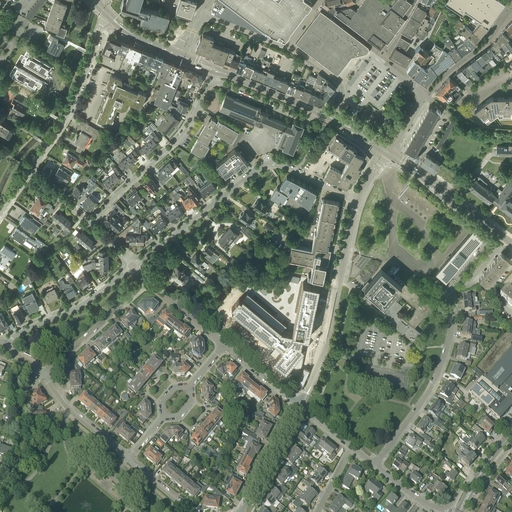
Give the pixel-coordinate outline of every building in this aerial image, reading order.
[(29,12),(28,12),(27,12),(35,15),(46,0),(38,0),(37,2),(36,2),(35,5),(34,4),(33,7),(32,7),(31,10),(30,9),(29,12)] [(67,0),(66,3),(58,0),(54,0),(45,25),(57,30),(56,34),(64,37),(67,29),(64,28),(64,27),(65,25),(65,24),(63,24),(71,0),(67,0)] [(123,1),(121,9),(122,9),(137,14),(142,15),(140,22),(164,29),(164,30),(165,30),(165,29),(166,29),(166,28),(170,15),(165,14),(140,6),(141,2),(141,0),(126,0),(126,2),(124,1),(123,1)] [(178,0),(176,9),(181,11),(192,15),(196,0),(178,0)] [(215,0),(214,2),(210,12),(216,14),(245,26),(285,42),(312,6),(311,5),(311,4),(311,3),(311,2),(310,2),(310,1),(307,0),(215,0)] [(322,5),(327,9),(335,15),(334,15),(345,23),(347,23),(356,12),(350,7),(338,12),(335,10),(334,5),(345,2),(343,0),(327,0),(325,1),(322,5)] [(347,23),(367,38),(380,48),(386,40),(388,42),(395,33),(395,32),(405,17),(384,1),(383,0),(364,0),(361,5),(356,12),(347,23)] [(385,0),(384,1),(405,17),(409,11),(415,0),(385,0)] [(431,2),(430,2),(429,2),(426,1),(423,0),(421,0),(421,2),(424,4),(424,3),(431,6),(428,13),(435,16),(438,9),(438,8),(438,7),(439,5),(437,4),(438,2),(434,1),(433,3),(431,2)] [(446,0),(445,2),(453,8),(462,14),(464,11),(473,17),(474,17),(480,21),(488,27),(496,15),(500,9),(501,7),(504,4),(504,3),(499,0),(446,0)] [(415,12),(423,17),(426,12),(425,11),(420,8),(418,7),(415,12)] [(298,40),(295,43),(299,46),(318,60),(319,61),(335,74),(338,75),(340,73),(339,73),(342,69),(343,69),(345,65),(346,65),(348,61),(349,61),(350,59),(351,57),(351,58),(352,57),(354,57),(354,56),(359,55),(359,56),(359,55),(364,54),(365,54),(364,54),(367,53),(367,54),(367,53),(368,51),(369,51),(368,48),(368,47),(366,46),(362,43),(358,40),(354,37),(350,34),(350,33),(350,34),(346,31),(346,30),(346,31),(342,28),(343,28),(342,27),(342,28),(338,25),(339,25),(338,24),(334,22),(335,22),(334,21),(331,19),(330,19),(331,18),(330,18),(327,16),(326,16),(327,15),(326,15),(323,13),(323,12),(322,12),(321,11),(320,11),(320,12),(319,13),(318,13),(319,13),(316,17),(312,21),(313,21),(312,21),(298,40)] [(420,22),(423,17),(415,12),(412,17),(420,22)] [(426,12),(423,17),(420,22),(417,27),(414,33),(416,34),(416,35),(423,38),(425,35),(426,35),(429,29),(428,28),(429,26),(430,26),(435,16),(428,13),(426,12)] [(417,27),(420,22),(412,17),(409,23),(417,27)] [(474,17),(471,20),(466,26),(480,37),(482,34),(486,29),(488,27),(480,21),(474,17)] [(475,43),(477,40),(480,37),(479,37),(480,37),(466,26),(459,19),(453,25),(467,37),(468,38),(475,43)] [(414,33),(417,27),(409,23),(406,28),(414,33)] [(453,26),(458,32),(461,37),(470,49),(475,43),(468,38),(467,37),(453,25),(453,26)] [(411,38),(413,35),(414,33),(406,28),(403,33),(411,38)] [(502,32),(496,39),(508,54),(511,52),(504,42),(509,38),(502,32)] [(223,45),(224,45),(224,44),(213,40),(214,38),(203,33),(202,35),(203,35),(202,38),(200,37),(199,40),(199,41),(198,43),(197,46),(195,49),(206,53),(205,56),(209,57),(208,57),(214,59),(223,63),(222,64),(222,65),(228,67),(232,58),(233,55),(234,53),(235,51),(229,49),(223,45)] [(50,35),(48,39),(52,41),(49,46),(44,43),(42,48),(46,50),(46,49),(58,56),(63,47),(64,48),(66,45),(64,44),(65,43),(50,35)] [(444,42),(445,44),(443,49),(447,52),(449,51),(455,60),(462,55),(453,43),(448,35),(443,38),(445,41),(444,42)] [(115,58),(118,50),(121,42),(110,37),(108,38),(102,52),(107,54),(106,56),(109,57),(110,55),(114,57),(115,58)] [(470,49),(461,37),(453,43),(462,55),(470,49)] [(404,53),(408,46),(410,43),(409,42),(402,38),(391,57),(405,66),(411,57),(404,53)] [(508,54),(496,39),(493,43),(504,57),(508,54)] [(129,45),(121,42),(118,50),(123,52),(120,59),(123,60),(125,55),(129,45)] [(504,57),(493,43),(490,46),(495,53),(497,52),(500,56),(499,58),(500,60),(504,57)] [(439,60),(440,59),(446,67),(449,62),(451,62),(452,62),(454,61),(455,60),(449,51),(447,52),(443,49),(441,48),(434,44),(428,52),(428,53),(430,54),(433,56),(438,59),(439,60)] [(127,60),(130,61),(136,48),(129,45),(125,55),(129,56),(127,60)] [(417,57),(424,62),(430,54),(428,53),(428,52),(422,47),(421,47),(420,46),(415,50),(416,50),(418,51),(420,53),(417,57)] [(490,46),(486,50),(496,63),(500,60),(499,58),(495,53),(490,46)] [(138,60),(142,50),(136,48),(130,61),(133,62),(135,59),(138,60)] [(142,50),(138,60),(137,63),(141,65),(139,69),(142,71),(145,63),(149,53),(142,50)] [(247,61),(248,57),(248,56),(247,55),(246,55),(245,55),(245,56),(244,55),(246,51),(243,50),(241,55),(239,61),(235,70),(242,73),(246,61),(247,61)] [(481,53),(491,67),(496,63),(486,50),(481,53)] [(26,58),(24,62),(26,63),(26,62),(29,64),(29,65),(30,65),(30,64),(33,66),(33,67),(34,67),(37,68),(37,69),(37,70),(38,69),(41,71),(40,71),(41,72),(41,71),(44,73),(44,74),(46,75),(47,74),(49,71),(47,70),(48,69),(52,71),(54,67),(27,51),(24,55),(27,56),(26,57),(26,58)] [(150,71),(150,69),(152,66),(156,56),(149,53),(145,63),(149,64),(146,69),(150,71)] [(232,58),(228,67),(235,70),(239,61),(236,60),(238,54),(234,53),(233,55),(232,58)] [(486,71),(491,67),(481,53),(476,57),(482,66),(484,69),(486,71)] [(152,66),(150,69),(155,71),(154,73),(154,72),(153,74),(149,72),(147,78),(154,81),(159,68),(163,59),(156,56),(152,66)] [(433,56),(427,64),(424,62),(417,57),(415,59),(407,71),(413,76),(413,77),(414,77),(414,78),(415,79),(416,79),(417,80),(418,80),(425,85),(426,86),(427,87),(428,85),(436,74),(446,67),(440,59),(439,60),(438,59),(433,56)] [(480,75),(486,71),(484,69),(482,66),(476,57),(470,62),(475,68),(480,75)] [(171,62),(163,59),(159,68),(163,70),(162,73),(161,72),(158,80),(163,82),(171,62)] [(267,60),(264,59),(261,65),(260,65),(258,70),(254,78),(259,80),(264,67),(267,60)] [(267,69),(270,61),(267,60),(264,67),(259,80),(263,82),(266,73),(268,70),(267,69)] [(255,65),(247,61),(246,61),(242,73),(250,76),(255,65)] [(154,90),(150,100),(168,108),(173,95),(176,89),(180,79),(184,68),(171,62),(163,82),(159,90),(156,88),(155,90),(154,90)] [(476,79),(479,76),(480,75),(475,68),(470,62),(465,65),(476,79)] [(255,64),(255,65),(250,76),(254,78),(258,70),(260,65),(255,63),(255,64)] [(474,80),(475,79),(476,79),(465,65),(461,69),(471,80),(473,79),(474,80)] [(12,70),(9,74),(37,90),(39,86),(37,84),(40,79),(17,66),(14,71),(12,70)] [(182,84),(185,85),(190,71),(184,68),(180,79),(183,80),(182,84)] [(472,82),(471,80),(461,69),(456,72),(468,85),(472,82)] [(269,84),(275,72),(271,70),(270,75),(266,73),(263,82),(269,84)] [(197,73),(190,71),(185,85),(184,86),(186,88),(189,82),(192,84),(197,73)] [(276,87),(279,79),(276,77),(278,73),(275,72),(269,84),(276,87)] [(197,73),(192,84),(192,85),(199,88),(204,77),(203,76),(197,73)] [(293,73),(290,79),(285,91),(293,94),(297,84),(301,76),(293,73)] [(323,76),(319,73),(317,78),(308,100),(319,105),(321,104),(322,104),(331,93),(328,91),(328,90),(322,85),(321,82),(323,76)] [(285,91),(290,79),(281,75),(279,79),(276,87),(285,91)] [(304,87),(300,97),(308,100),(317,78),(309,75),(304,87)] [(117,120),(113,118),(117,108),(119,109),(120,109),(122,109),(123,109),(124,109),(125,108),(127,108),(128,107),(128,106),(129,105),(130,102),(141,107),(147,94),(139,90),(138,92),(121,85),(122,84),(122,83),(122,82),(122,81),(122,80),(121,79),(120,78),(114,76),(113,76),(112,76),(111,76),(110,77),(110,78),(109,78),(107,83),(107,84),(107,85),(107,86),(108,87),(108,88),(109,88),(111,89),(110,94),(109,93),(98,121),(111,126),(113,122),(115,123),(117,120)] [(328,91),(331,93),(336,87),(323,76),(321,82),(322,85),(328,90),(328,91)] [(459,93),(463,90),(449,77),(450,77),(449,77),(446,81),(453,88),(459,93)] [(453,88),(446,81),(438,89),(451,100),(454,98),(459,93),(453,88)] [(293,94),(300,97),(304,87),(297,84),(293,94)] [(28,106),(13,98),(16,93),(10,89),(4,99),(10,103),(8,106),(17,111),(16,113),(22,117),(28,106)] [(447,104),(451,100),(438,89),(435,93),(447,104)] [(226,95),(220,109),(220,110),(229,114),(229,113),(255,124),(255,122),(256,123),(259,117),(257,117),(259,112),(260,112),(261,111),(261,109),(258,108),(257,108),(246,103),(235,99),(226,95)] [(482,104),(476,108),(486,121),(496,114),(496,97),(490,98),(485,101),(481,104),(482,104)] [(504,97),(496,97),(496,114),(511,113),(511,97),(508,97),(504,97)] [(150,100),(148,104),(166,111),(168,108),(150,100)] [(177,100),(176,103),(175,104),(172,103),(171,106),(185,112),(186,109),(187,109),(188,106),(188,105),(177,100)] [(412,156),(416,159),(417,159),(419,156),(415,153),(422,141),(423,142),(424,141),(423,140),(424,138),(425,138),(426,136),(425,135),(430,127),(431,128),(432,126),(431,126),(438,112),(440,113),(441,111),(436,107),(435,107),(434,110),(429,107),(404,148),(405,149),(404,150),(408,152),(409,151),(412,153),(410,155),(412,156)] [(271,115),(261,111),(260,112),(259,112),(257,117),(259,117),(256,123),(266,127),(267,125),(283,132),(278,145),(283,147),(282,149),(281,152),(286,154),(287,151),(293,154),(304,126),(293,122),(291,126),(270,117),(271,115)] [(162,113),(160,116),(154,123),(158,126),(166,133),(172,127),(175,124),(176,125),(179,121),(178,120),(180,118),(175,113),(173,116),(169,113),(166,117),(162,113)] [(208,115),(203,123),(206,125),(198,137),(199,138),(198,140),(197,139),(191,150),(203,157),(209,146),(203,142),(204,140),(207,142),(216,128),(218,130),(216,133),(232,142),(238,131),(218,120),(217,122),(215,121),(216,120),(213,118),(208,115)] [(453,118),(436,147),(440,150),(457,120),(453,118)] [(13,131),(14,131),(16,128),(15,127),(11,124),(10,125),(1,120),(0,120),(0,124),(2,126),(0,130),(0,135),(3,137),(4,139),(6,140),(8,140),(13,131)] [(77,129),(81,132),(89,136),(94,140),(99,131),(82,120),(77,129)] [(148,125),(153,131),(156,128),(152,122),(148,125)] [(122,133),(132,144),(133,145),(136,142),(124,129),(122,133)] [(236,144),(243,132),(241,131),(232,145),(241,151),(243,153),(246,157),(248,155),(243,148),(236,144)] [(332,136),(329,141),(329,140),(328,141),(329,141),(326,144),(326,145),(328,146),(325,149),(346,162),(346,161),(349,163),(342,173),(329,167),(324,178),(335,183),(336,182),(346,187),(350,180),(354,182),(355,179),(354,179),(355,177),(361,167),(364,168),(366,164),(367,164),(367,163),(369,159),(370,159),(370,158),(368,156),(367,156),(368,155),(363,150),(363,151),(362,150),(358,145),(337,133),(335,131),(332,135),(332,136)] [(75,150),(80,153),(82,154),(85,148),(83,146),(89,136),(81,132),(78,137),(76,137),(75,138),(76,138),(74,141),(79,144),(75,150)] [(132,144),(122,133),(120,137),(129,147),(132,144)] [(147,142),(153,149),(158,144),(158,143),(160,140),(156,135),(147,142)] [(148,153),(153,149),(147,142),(139,150),(144,155),(147,152),(148,153)] [(511,144),(509,144),(508,147),(497,146),(496,154),(511,154),(511,144)] [(219,169),(226,177),(241,165),(243,167),(248,163),(243,157),(238,150),(236,152),(234,149),(230,153),(228,154),(228,155),(216,165),(219,169)] [(126,157),(132,164),(137,159),(137,158),(138,156),(137,155),(138,154),(135,150),(126,157)] [(90,166),(91,164),(92,162),(87,160),(85,162),(68,153),(68,152),(65,158),(64,158),(63,159),(63,160),(63,161),(75,168),(77,164),(76,164),(76,163),(84,167),(86,163),(90,166)] [(426,154),(421,162),(420,163),(426,167),(428,168),(434,172),(440,163),(426,154)] [(127,168),(132,164),(126,157),(118,164),(123,170),(126,167),(127,168)] [(164,166),(170,173),(178,165),(174,161),(171,163),(170,161),(164,166)] [(187,177),(190,174),(182,165),(178,168),(187,177)] [(71,178),(69,177),(72,171),(63,166),(61,169),(59,168),(59,167),(55,174),(62,178),(61,180),(67,183),(68,183),(71,178)] [(122,175),(115,166),(112,168),(115,172),(109,176),(115,183),(120,178),(120,177),(122,175)] [(161,174),(159,176),(161,179),(159,181),(162,184),(163,185),(165,183),(165,182),(173,175),(170,173),(164,166),(158,172),(161,174)] [(208,182),(205,184),(211,191),(212,191),(214,190),(214,189),(217,187),(209,177),(210,177),(207,173),(203,175),(208,182)] [(186,177),(191,183),(192,185),(195,183),(189,175),(186,177)] [(110,187),(115,183),(109,176),(101,184),(105,188),(108,185),(110,187)] [(483,181),(477,176),(468,187),(489,202),(491,200),(495,195),(494,194),(481,184),(483,181)] [(288,192),(296,181),(286,177),(280,185),(281,186),(279,189),(277,187),(271,197),(281,204),(288,194),(287,194),(288,192)] [(144,183),(143,184),(150,191),(151,190),(154,193),(158,188),(156,186),(156,185),(154,183),(154,182),(151,178),(148,181),(147,181),(144,184),(144,183)] [(495,195),(491,200),(499,206),(499,207),(500,207),(500,206),(511,215),(511,216),(511,179),(510,179),(501,191),(498,188),(494,194),(495,195)] [(81,193),(84,190),(86,192),(88,190),(93,185),(95,182),(92,180),(89,183),(85,188),(83,186),(81,188),(79,186),(78,187),(77,187),(77,188),(76,187),(74,190),(75,190),(72,193),(73,194),(72,194),(74,196),(75,196),(77,197),(81,193)] [(211,191),(205,184),(202,181),(199,183),(199,182),(196,185),(205,196),(207,194),(208,194),(210,193),(210,192),(211,191)] [(288,192),(303,202),(305,200),(310,203),(309,205),(316,191),(307,187),(306,189),(304,188),(305,186),(296,181),(288,192)] [(425,212),(426,212),(430,215),(437,206),(410,183),(398,197),(405,203),(406,202),(408,204),(417,211),(417,212),(419,214),(420,215),(421,215),(422,215),(422,216),(422,215),(423,215),(424,214),(425,212)] [(186,194),(188,197),(195,205),(198,202),(197,202),(200,200),(191,188),(188,190),(189,192),(186,194)] [(141,199),(143,197),(137,190),(136,189),(131,193),(143,206),(145,204),(141,199)] [(195,205),(188,197),(185,199),(182,195),(177,193),(174,189),(171,192),(177,199),(180,197),(188,209),(191,207),(195,205)] [(175,201),(177,199),(171,192),(169,194),(175,201)] [(87,198),(86,197),(84,200),(85,201),(83,203),(90,210),(99,200),(91,193),(87,198)] [(127,199),(130,202),(133,205),(136,203),(140,208),(143,206),(131,193),(127,198),(127,199)] [(45,205),(45,206),(49,208),(48,209),(49,210),(48,212),(50,214),(51,213),(54,209),(51,207),(53,206),(47,202),(43,199),(44,198),(42,196),(41,198),(39,196),(37,199),(36,200),(34,202),(43,208),(45,205)] [(326,249),(329,238),(330,238),(334,220),(337,202),(339,203),(339,202),(325,199),(317,235),(316,235),(313,247),(326,249)] [(267,206),(268,205),(262,201),(261,202),(258,200),(256,204),(255,203),(253,206),(254,207),(253,207),(259,211),(259,212),(261,214),(262,213),(265,215),(268,211),(267,210),(269,207),(267,206)] [(46,211),(43,208),(34,202),(32,204),(32,205),(32,206),(30,209),(35,212),(34,214),(39,217),(39,216),(41,217),(46,211)] [(115,214),(118,211),(119,210),(121,213),(123,211),(116,202),(112,207),(114,209),(104,219),(105,219),(104,221),(107,223),(107,224),(108,225),(109,226),(110,226),(119,216),(115,214)] [(170,206),(171,208),(178,217),(184,213),(176,203),(174,205),(173,204),(170,206)] [(130,204),(127,207),(135,215),(137,212),(130,204)] [(158,207),(165,216),(167,214),(173,222),(178,217),(171,208),(168,210),(165,212),(161,207),(159,206),(158,207)] [(53,217),(57,220),(62,214),(61,213),(60,214),(57,211),(53,217)] [(251,216),(252,216),(247,212),(246,213),(243,211),(239,217),(250,225),(255,219),(251,216)] [(66,217),(62,214),(57,220),(61,224),(66,217)] [(155,220),(157,222),(162,229),(163,229),(164,229),(165,228),(165,227),(168,225),(160,214),(157,216),(158,217),(155,220)] [(23,219),(23,220),(36,230),(39,226),(37,225),(38,224),(41,227),(43,224),(38,221),(34,217),(32,220),(30,218),(29,220),(25,216),(25,215),(24,217),(23,218),(23,219)] [(122,219),(119,216),(110,226),(111,227),(110,227),(113,229),(117,232),(128,219),(124,216),(122,219)] [(70,221),(66,217),(61,224),(65,227),(70,221)] [(141,227),(143,225),(138,219),(137,227),(137,230),(137,235),(137,241),(137,244),(144,244),(144,241),(147,241),(148,236),(141,235),(141,227)] [(23,228),(31,234),(33,232),(35,233),(36,230),(23,220),(20,222),(21,223),(21,224),(24,227),(23,228)] [(142,223),(148,229),(151,226),(156,233),(159,231),(160,231),(161,230),(162,229),(157,222),(154,224),(151,221),(149,223),(146,220),(142,223)] [(65,227),(66,228),(69,231),(73,225),(71,223),(72,222),(70,221),(65,227)] [(263,226),(267,228),(272,231),(275,226),(271,224),(266,221),(263,226)] [(249,231),(244,226),(240,231),(245,236),(249,231)] [(48,246),(45,244),(37,238),(34,242),(16,228),(13,233),(12,234),(11,235),(23,243),(25,240),(36,248),(37,245),(42,249),(43,247),(46,249),(48,246)] [(242,236),(239,233),(234,228),(233,230),(230,228),(227,231),(226,231),(224,233),(232,240),(235,243),(242,236)] [(484,237),(473,228),(471,231),(435,273),(446,281),(449,276),(467,256),(483,238),(484,237)] [(83,242),(88,236),(83,232),(82,233),(79,230),(75,236),(83,242)] [(225,249),(232,240),(224,233),(221,237),(222,237),(218,241),(221,243),(220,244),(225,249)] [(137,241),(137,235),(133,235),(126,235),(126,241),(129,241),(129,244),(137,244),(137,241)] [(94,241),(88,236),(83,242),(91,250),(95,244),(93,242),(94,241)] [(308,272),(307,276),(312,278),(313,278),(323,280),(326,265),(327,265),(328,266),(331,250),(330,250),(328,250),(328,249),(326,249),(313,247),(313,250),(292,246),(292,244),(291,249),(288,261),(289,261),(289,260),(289,259),(307,263),(306,264),(305,271),(308,272)] [(11,259),(15,253),(5,245),(0,251),(4,254),(5,255),(3,258),(0,262),(0,266),(2,268),(4,266),(10,258),(11,259)] [(207,258),(209,256),(212,253),(214,255),(216,254),(207,246),(205,249),(204,248),(203,250),(203,251),(205,253),(203,255),(207,258)] [(100,251),(100,262),(108,261),(108,254),(105,255),(105,251),(100,251)] [(490,265),(498,273),(509,259),(505,256),(506,255),(505,254),(504,255),(501,252),(496,258),(495,257),(493,259),(494,260),(490,265)] [(191,260),(199,267),(197,269),(203,274),(205,272),(202,269),(204,267),(205,268),(208,264),(208,265),(208,264),(196,254),(191,260)] [(235,266),(238,262),(232,257),(229,261),(235,266)] [(82,266),(86,271),(87,272),(92,268),(96,268),(96,266),(100,266),(100,273),(106,273),(106,269),(109,269),(108,261),(100,262),(95,262),(92,262),(82,266)] [(498,273),(490,265),(485,271),(484,270),(482,272),(483,273),(479,278),(487,286),(498,273)] [(89,282),(89,281),(83,273),(86,271),(82,266),(78,269),(81,274),(79,275),(80,276),(76,279),(82,287),(83,286),(84,288),(90,284),(90,283),(90,284),(89,282)] [(393,274),(394,273),(397,269),(398,268),(398,267),(397,269),(394,266),(387,274),(386,272),(381,269),(365,288),(384,305),(387,302),(390,305),(387,309),(385,318),(413,341),(420,333),(414,328),(434,304),(425,297),(423,300),(393,274)] [(177,280),(179,282),(180,282),(188,288),(187,288),(191,284),(186,280),(188,277),(184,274),(184,272),(182,271),(181,271),(176,267),(170,273),(173,276),(173,277),(175,278),(177,280)] [(206,277),(195,269),(192,273),(196,277),(195,278),(197,279),(198,278),(202,282),(206,277)] [(365,284),(373,275),(373,274),(368,270),(364,275),(361,272),(359,275),(361,277),(360,279),(365,284)] [(32,283),(28,275),(23,282),(25,286),(32,283)] [(69,284),(64,283),(62,280),(59,282),(64,291),(65,290),(69,297),(69,296),(75,293),(76,293),(75,292),(76,291),(75,290),(75,291),(72,285),(75,283),(71,277),(68,279),(70,283),(69,284)] [(10,281),(7,286),(15,292),(18,288),(10,281)] [(260,281),(255,286),(263,293),(271,284),(260,281)] [(319,285),(311,283),(307,283),(303,282),(293,332),(283,330),(287,325),(247,293),(241,300),(239,298),(232,307),(234,309),(232,311),(271,344),(273,342),(277,345),(269,354),(275,358),(273,361),(280,368),(282,366),(287,370),(290,366),(297,367),(299,355),(304,349),(306,337),(309,338),(319,285)] [(511,292),(507,288),(500,296),(505,301),(504,302),(506,304),(508,303),(511,306),(511,292)] [(44,294),(47,302),(59,298),(54,289),(44,294)] [(32,293),(23,297),(30,311),(37,308),(36,305),(38,305),(32,293)] [(470,296),(463,296),(464,304),(471,303),(474,303),(474,299),(476,299),(475,294),(470,295),(470,296)] [(147,310),(149,310),(150,310),(153,311),(153,310),(155,311),(158,308),(159,306),(153,302),(152,302),(152,300),(144,301),(144,303),(143,303),(138,308),(143,313),(144,312),(145,312),(147,310)] [(471,303),(464,304),(464,312),(471,311),(471,312),(476,311),(476,307),(471,308),(471,303)] [(25,318),(21,310),(24,309),(22,304),(18,306),(19,307),(13,311),(17,318),(16,319),(17,322),(18,321),(25,318)] [(0,320),(1,321),(0,321),(0,331),(2,330),(3,330),(9,327),(1,312),(0,312),(0,320)] [(139,314),(137,316),(134,312),(133,313),(132,312),(127,317),(133,324),(141,317),(139,314)] [(157,321),(163,326),(163,327),(165,325),(166,324),(165,324),(171,316),(170,316),(171,315),(167,313),(166,312),(165,313),(164,312),(160,317),(158,315),(155,319),(157,321)] [(171,331),(172,329),(177,323),(171,318),(171,317),(171,316),(165,324),(166,324),(165,325),(171,331)] [(121,323),(126,328),(127,327),(128,328),(129,327),(132,330),(136,327),(133,324),(127,317),(121,321),(122,322),(121,323)] [(157,321),(155,319),(152,317),(147,323),(151,328),(157,321)] [(464,321),(463,328),(475,330),(476,325),(472,325),(472,322),(464,321)] [(184,328),(177,323),(172,329),(179,335),(184,328)] [(110,332),(116,339),(118,340),(121,338),(119,336),(121,334),(121,333),(122,332),(117,327),(116,328),(115,327),(110,332)] [(184,328),(179,335),(184,339),(185,338),(186,339),(190,334),(189,333),(190,332),(189,331),(186,328),(185,328),(184,327),(184,328)] [(475,330),(463,328),(462,335),(474,337),(475,330)] [(110,332),(105,336),(111,343),(113,341),(116,339),(110,332)] [(105,336),(100,340),(106,347),(111,343),(105,336)] [(164,339),(161,336),(159,339),(158,339),(154,343),(158,346),(164,339)] [(192,349),(196,348),(203,347),(205,347),(204,343),(203,343),(203,342),(198,338),(197,339),(193,336),(190,340),(188,342),(192,345),(192,349)] [(106,347),(100,340),(95,345),(96,346),(95,347),(99,352),(100,351),(101,352),(103,350),(106,347)] [(460,345),(458,351),(467,353),(471,354),(472,348),(475,349),(476,342),(471,341),(470,347),(460,345)] [(205,351),(205,347),(203,347),(196,348),(196,350),(194,352),(195,353),(194,354),(198,358),(199,356),(200,357),(204,353),(204,352),(205,351)] [(484,375),(482,378),(511,403),(511,396),(510,395),(511,391),(511,347),(486,377),(484,375)] [(84,355),(90,362),(95,357),(94,357),(95,356),(91,350),(90,351),(89,351),(84,355)] [(465,360),(467,353),(458,351),(457,358),(465,360)] [(85,367),(90,362),(84,355),(79,360),(79,361),(78,362),(83,367),(84,366),(85,367)] [(161,363),(162,362),(157,357),(156,358),(155,358),(153,360),(152,359),(149,360),(148,361),(150,363),(158,369),(160,366),(160,365),(162,364),(161,363)] [(148,366),(146,368),(153,374),(158,369),(150,363),(148,366)] [(190,367),(186,364),(185,365),(183,364),(182,366),(180,367),(180,376),(185,376),(185,374),(186,374),(190,370),(188,369),(190,367)] [(226,365),(227,374),(229,374),(231,375),(232,374),(233,375),(236,371),(235,370),(236,369),(231,365),(230,366),(230,364),(226,365)] [(175,366),(174,365),(170,369),(172,370),(171,371),(175,375),(176,375),(177,376),(180,376),(180,367),(178,367),(176,365),(175,366)] [(227,374),(226,365),(222,365),(222,366),(221,366),(217,371),(218,372),(217,373),(221,377),(222,375),(223,376),(225,374),(227,374)] [(450,375),(459,379),(463,369),(455,365),(450,375)] [(142,373),(149,379),(153,374),(146,368),(145,366),(140,372),(142,373)] [(475,376),(480,380),(482,378),(484,375),(478,370),(475,373),(474,375),(475,376)] [(70,381),(80,380),(80,373),(78,373),(78,372),(71,372),(72,374),(70,374),(71,376),(70,377),(70,381)] [(137,377),(145,384),(149,379),(142,373),(139,376),(138,376),(137,377)] [(236,382),(242,386),(247,380),(248,379),(247,378),(244,375),(243,375),(242,374),(242,375),(240,374),(236,380),(237,381),(236,382)] [(141,389),(145,384),(137,377),(136,378),(136,380),(133,383),(141,389)] [(511,403),(482,378),(480,380),(475,385),(506,412),(511,405),(511,403)] [(80,392),(81,392),(80,380),(70,381),(71,385),(71,388),(73,388),(73,389),(74,389),(74,393),(76,394),(79,392),(79,393),(80,392)] [(253,385),(247,380),(242,386),(248,391),(253,385)] [(138,392),(141,389),(133,383),(129,388),(130,389),(129,390),(134,394),(135,393),(136,394),(137,392),(138,392)] [(202,389),(202,393),(211,393),(211,391),(213,389),(212,388),(213,387),(209,383),(208,384),(207,384),(203,388),(203,389),(202,389)] [(454,395),(457,390),(454,388),(446,383),(443,389),(442,389),(443,389),(454,395)] [(260,391),(253,385),(248,391),(255,397),(260,391)] [(469,393),(500,420),(506,412),(475,385),(469,393)] [(260,391),(255,397),(260,401),(261,400),(263,401),(267,396),(266,395),(266,394),(265,393),(266,393),(262,390),(261,389),(260,391)] [(452,401),(451,401),(454,395),(443,389),(440,395),(445,398),(444,400),(446,401),(446,403),(450,405),(452,401)] [(46,425),(46,424),(46,414),(43,414),(43,411),(42,409),(43,409),(42,407),(41,407),(39,405),(46,401),(39,390),(33,394),(31,391),(27,394),(31,400),(29,401),(32,405),(34,408),(34,413),(30,413),(30,426),(41,426),(41,425),(46,425)] [(83,394),(80,392),(79,393),(77,395),(80,398),(79,399),(80,400),(79,401),(81,403),(84,406),(90,399),(92,397),(89,394),(87,392),(85,394),(84,395),(83,394)] [(211,393),(202,393),(202,397),(203,397),(204,398),(208,402),(209,401),(210,402),(214,398),(212,397),(213,396),(211,394),(211,393)] [(267,405),(268,404),(269,404),(268,405),(270,407),(270,409),(279,408),(279,404),(278,404),(277,403),(273,399),(272,400),(269,397),(264,402),(267,405)] [(90,399),(84,406),(87,408),(88,408),(89,410),(95,403),(93,401),(90,399)] [(143,401),(139,406),(141,406),(140,407),(142,409),(142,411),(151,411),(151,407),(149,407),(149,405),(145,402),(144,403),(143,401)] [(432,407),(439,412),(443,406),(436,401),(432,407)] [(95,403),(89,410),(91,411),(94,414),(100,407),(97,404),(95,403)] [(453,409),(459,413),(466,405),(464,403),(459,408),(458,409),(455,406),(453,409)] [(100,407),(94,414),(97,417),(98,417),(99,418),(105,411),(103,409),(105,407),(102,404),(100,407)] [(441,413),(439,412),(432,407),(428,412),(435,417),(437,419),(441,413)] [(269,415),(273,418),(274,417),(275,418),(279,413),(278,412),(280,412),(279,408),(270,409),(270,411),(269,413),(270,414),(269,415)] [(212,415),(219,421),(224,416),(223,415),(224,414),(219,409),(218,411),(217,410),(212,415)] [(105,411),(99,418),(101,420),(104,423),(110,415),(105,411)] [(141,416),(138,420),(143,425),(150,416),(150,415),(152,415),(151,411),(142,411),(140,411),(140,415),(141,416)] [(110,415),(104,423),(107,425),(108,425),(110,427),(110,426),(112,427),(116,422),(115,421),(116,420),(114,418),(116,416),(112,413),(110,415)] [(221,423),(219,421),(212,415),(208,420),(216,427),(218,428),(219,426),(219,425),(221,423)] [(424,418),(422,421),(421,420),(420,423),(429,430),(430,431),(433,427),(430,425),(432,423),(424,418)] [(474,426),(475,426),(480,430),(482,428),(488,434),(490,434),(492,432),(491,430),(496,425),(488,419),(485,423),(483,421),(479,425),(477,423),(474,426)] [(208,420),(204,425),(211,431),(214,428),(215,428),(216,427),(208,420)] [(271,426),(264,423),(263,422),(259,429),(268,434),(268,433),(269,433),(269,431),(270,430),(270,431),(270,430),(271,427),(270,427),(271,426)] [(418,426),(416,429),(423,435),(425,433),(426,433),(427,433),(429,430),(420,423),(418,426)] [(204,425),(200,430),(207,437),(209,435),(209,434),(211,431),(204,425)] [(123,427),(121,426),(117,431),(118,432),(117,433),(119,435),(123,438),(131,428),(127,426),(125,428),(123,426),(123,427)] [(485,440),(484,440),(485,436),(486,435),(480,431),(480,430),(475,426),(473,429),(477,433),(473,438),(481,445),(485,440)] [(134,431),(131,428),(123,438),(126,441),(128,442),(129,441),(130,442),(134,437),(133,436),(134,435),(132,434),(134,431)] [(173,437),(172,428),(168,429),(168,430),(167,430),(163,435),(164,435),(161,439),(166,444),(171,438),(173,437)] [(175,437),(177,439),(179,440),(183,435),(182,433),(178,429),(176,429),(176,428),(172,428),(173,437),(175,437)] [(248,437),(254,440),(256,437),(263,441),(263,439),(265,440),(266,438),(266,437),(267,436),(268,435),(268,434),(259,429),(256,428),(252,435),(244,430),(242,434),(246,436),(248,437)] [(298,438),(302,441),(308,446),(311,442),(309,440),(315,433),(309,428),(305,433),(302,432),(298,436),(299,437),(298,438)] [(200,430),(196,435),(203,441),(205,438),(206,438),(207,437),(200,430)] [(469,443),(471,444),(477,450),(481,445),(473,438),(471,436),(469,438),(465,434),(460,440),(466,446),(469,443)] [(192,441),(191,443),(196,447),(197,446),(198,446),(200,444),(201,445),(204,444),(205,443),(203,441),(196,435),(191,440),(192,441)] [(419,448),(422,443),(423,443),(422,442),(415,437),(415,439),(411,436),(408,441),(407,440),(406,443),(405,444),(412,449),(415,445),(419,448)] [(259,448),(260,447),(258,446),(260,443),(254,440),(248,437),(247,438),(246,441),(248,443),(246,448),(246,449),(249,450),(255,454),(257,455),(260,449),(259,448)] [(422,443),(429,448),(431,445),(429,443),(424,439),(422,442),(423,443),(422,443)] [(325,452),(330,445),(324,440),(321,444),(318,442),(313,448),(317,450),(317,449),(320,451),(321,449),(325,452)] [(463,452),(459,458),(469,467),(476,459),(471,454),(473,452),(466,446),(463,443),(460,447),(465,451),(463,452)] [(330,445),(325,452),(328,454),(326,456),(328,458),(328,459),(331,462),(336,456),(333,453),(336,449),(330,445)] [(4,459),(7,460),(12,450),(2,446),(0,455),(0,456),(4,458),(4,459)] [(156,454),(159,451),(155,448),(152,451),(149,449),(144,455),(145,456),(145,457),(147,458),(147,459),(150,461),(156,454)] [(294,448),(290,454),(297,460),(299,457),(301,459),(303,456),(304,457),(307,453),(300,448),(298,451),(294,448)] [(403,472),(409,465),(405,462),(404,462),(402,460),(404,457),(407,453),(402,449),(398,453),(399,453),(401,455),(392,466),(398,470),(399,469),(403,472)] [(244,458),(251,462),(255,454),(249,450),(248,451),(244,458)] [(157,465),(162,460),(160,459),(161,458),(156,454),(150,461),(153,464),(155,465),(156,464),(157,465)] [(292,466),(290,469),(296,474),(299,470),(294,467),(296,465),(294,463),(297,460),(290,454),(285,460),(292,466)] [(248,469),(251,462),(244,458),(241,466),(248,469)] [(315,475),(322,480),(327,474),(323,471),(325,468),(319,464),(317,467),(318,468),(316,470),(318,472),(315,475)] [(360,475),(362,471),(354,466),(355,464),(352,469),(350,468),(344,480),(341,479),(344,481),(341,485),(340,485),(348,490),(354,478),(358,481),(361,475),(360,475)] [(168,477),(174,469),(169,465),(168,466),(167,465),(163,470),(164,471),(163,472),(165,474),(168,477)] [(248,469),(241,466),(237,472),(239,472),(238,474),(244,477),(245,475),(246,476),(249,470),(248,469)] [(414,473),(409,479),(416,484),(418,481),(420,482),(422,479),(416,474),(417,473),(416,472),(418,469),(415,467),(412,471),(414,473)] [(174,469),(168,477),(171,479),(173,481),(180,473),(178,472),(177,472),(174,469)] [(284,469),(279,475),(287,481),(289,478),(290,479),(292,476),(293,477),(296,474),(290,469),(287,472),(284,469)] [(457,475),(452,471),(447,479),(452,482),(457,475)] [(180,473),(173,481),(175,482),(178,485),(184,478),(181,475),(181,474),(180,473)] [(287,481),(279,475),(274,480),(281,486),(279,489),(285,493),(287,490),(284,487),(286,485),(284,484),(287,481)] [(318,486),(322,480),(315,475),(313,478),(311,476),(309,479),(308,478),(305,481),(311,486),(314,483),(318,486)] [(511,486),(501,476),(499,478),(498,479),(497,479),(496,481),(500,486),(498,490),(502,492),(503,493),(505,491),(507,493),(511,487),(511,486)] [(240,488),(240,487),(241,485),(240,484),(241,483),(237,481),(235,480),(235,479),(231,477),(230,480),(227,485),(230,486),(230,487),(238,491),(238,490),(239,490),(240,488)] [(184,478),(178,485),(181,488),(182,488),(183,489),(190,481),(188,480),(187,480),(184,478)] [(373,479),(365,488),(363,491),(367,494),(369,491),(374,495),(372,497),(377,502),(382,496),(378,493),(382,488),(379,485),(380,484),(373,479)] [(190,481),(183,489),(185,490),(185,491),(188,494),(194,486),(191,484),(191,482),(190,481)] [(309,489),(311,486),(305,481),(303,485),(307,488),(305,490),(307,492),(305,495),(312,501),(316,495),(309,489)] [(203,487),(201,486),(200,485),(198,483),(197,483),(194,486),(188,494),(191,496),(192,496),(193,498),(194,497),(195,498),(200,492),(204,488),(203,487)] [(433,494),(435,491),(442,496),(447,489),(440,484),(437,489),(433,486),(431,484),(426,489),(433,495),(433,494)] [(212,498),(211,508),(215,509),(215,508),(217,509),(218,507),(219,508),(220,501),(219,501),(219,500),(216,499),(217,497),(217,491),(214,487),(212,496),(212,498)] [(238,491),(230,487),(227,493),(228,493),(227,495),(226,494),(224,496),(225,497),(228,501),(232,497),(233,498),(234,497),(235,497),(236,495),(237,494),(236,494),(237,494),(238,492),(238,491)] [(285,493),(279,489),(277,492),(273,489),(268,495),(275,500),(278,497),(280,499),(282,496),(283,497),(285,494),(285,493)] [(488,498),(495,502),(499,495),(494,492),(493,493),(491,492),(488,498)] [(275,500),(268,495),(264,501),(271,506),(269,509),(272,511),(276,511),(277,511),(273,507),(275,505),(273,503),(275,500)] [(307,506),(312,501),(305,495),(302,498),(300,496),(298,499),(297,498),(295,502),(301,506),(303,503),(307,506)] [(336,499),(334,502),(341,508),(344,504),(349,509),(354,503),(346,497),(344,499),(339,495),(336,499)] [(386,502),(389,504),(385,510),(387,511),(391,511),(395,508),(393,506),(395,503),(397,500),(391,495),(386,502)] [(211,508),(212,498),(205,497),(205,499),(204,498),(202,505),(204,505),(204,507),(206,507),(211,508)] [(488,498),(484,504),(493,508),(494,506),(494,505),(495,502),(488,498)] [(302,511),(299,509),(301,506),(295,502),(292,505),(297,508),(295,511),(296,511),(302,511)] [(345,511),(341,508),(334,502),(328,509),(332,511),(345,511)] [(405,511),(409,507),(403,502),(397,509),(395,508),(391,511),(405,511)]
